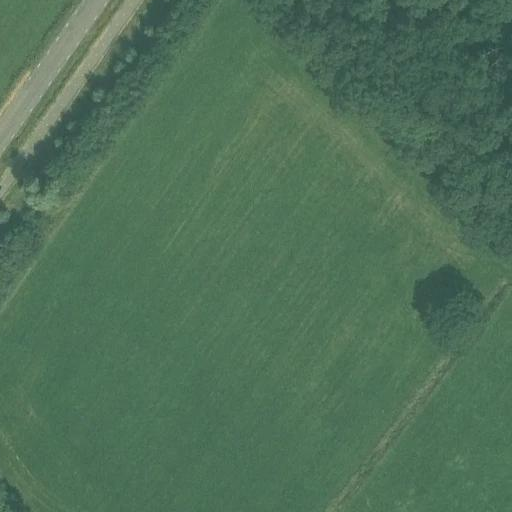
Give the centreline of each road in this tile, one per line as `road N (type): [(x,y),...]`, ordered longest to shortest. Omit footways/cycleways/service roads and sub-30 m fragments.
road 1 (unclassified): [(511,181),(325,0)]
road 2 (tertiary): [(0,146),(101,0)]
